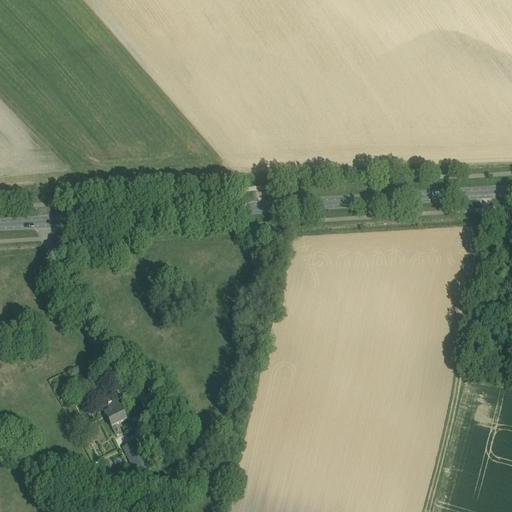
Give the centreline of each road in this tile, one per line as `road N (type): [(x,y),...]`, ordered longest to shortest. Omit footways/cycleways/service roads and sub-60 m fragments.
road 1 (secondary): [(0,225),(511,191)]
road 2 (track): [(491,192),(475,303),(426,511)]
